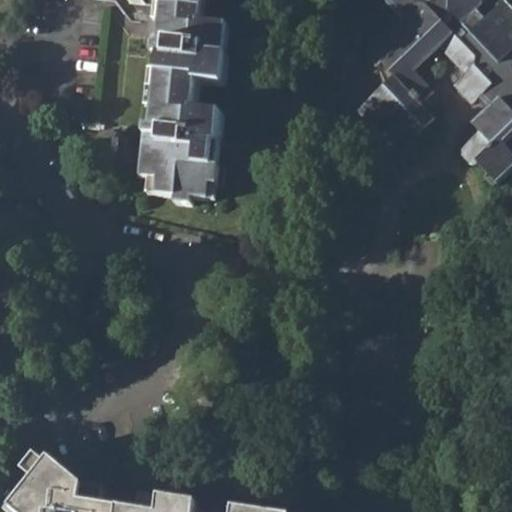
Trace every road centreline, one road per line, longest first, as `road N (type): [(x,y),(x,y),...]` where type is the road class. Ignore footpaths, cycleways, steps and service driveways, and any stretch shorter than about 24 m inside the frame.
road 1 (residential): [(189,266),(355,275),(384,254),(391,196),(411,172),(460,156)]
road 2 (residential): [(189,266),(183,348),(172,376),(33,435),(0,462)]
road 3 (residential): [(0,119),(85,223),(189,266)]
